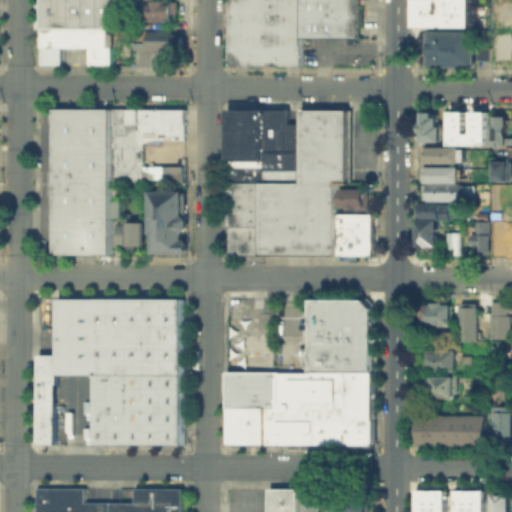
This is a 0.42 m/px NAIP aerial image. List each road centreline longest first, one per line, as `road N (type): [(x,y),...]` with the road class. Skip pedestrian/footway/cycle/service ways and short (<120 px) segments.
road 1 (secondary): [(398,0),(395,511)]
road 2 (residential): [(0,86),(511,88)]
road 3 (residential): [(206,0),(204,511)]
road 4 (residential): [(0,466),(511,468)]
road 5 (residential): [(0,276),(511,278)]
road 6 (residential): [(16,0),(14,511)]
